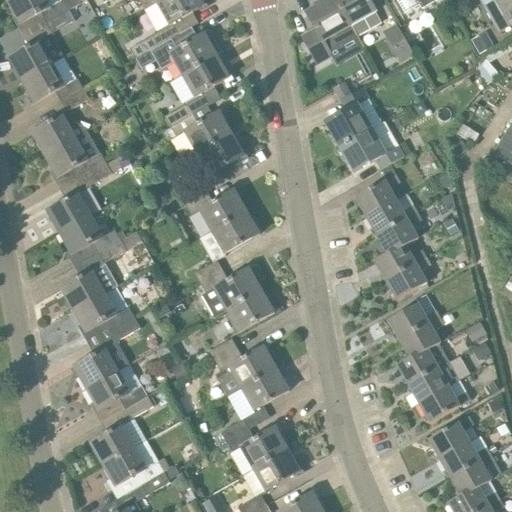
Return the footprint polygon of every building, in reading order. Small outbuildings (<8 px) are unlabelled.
[(65,0),(59,4),(56,0),(14,0),(8,3),(22,26),(41,14),(47,25),(70,13),(69,11),(76,8),(71,0),(65,0)] [(137,0),(145,13),(157,6),(167,0),(137,0)] [(170,28),(205,7),(200,0),(167,0),(157,6),(170,28)] [(316,66),(332,57),(325,44),(352,29),(335,0),(328,0),(312,9),(313,12),(307,15),(315,32),(301,38),(316,66)] [(335,0),(352,29),(377,15),(368,0),(335,0)] [(439,0),(391,0),(394,4),(398,1),(405,16),(421,7),(422,10),(439,0)] [(511,0),(491,0),(493,2),(484,7),(498,34),(511,26),(511,0)] [(53,35),(75,22),(70,13),(47,25),(53,35)] [(402,66),(415,58),(396,26),(383,33),(402,66)] [(479,57),(493,49),(485,34),(471,42),(479,57)] [(183,79),(218,59),(205,36),(182,49),(170,56),(174,63),(183,79)] [(136,60),(158,47),(153,37),(130,50),(136,60)] [(174,63),(170,56),(182,49),(175,38),(158,47),(136,60),(141,70),(157,62),(162,71),(174,63)] [(23,83),(54,66),(41,43),(10,61),(23,83)] [(221,100),(214,89),(230,80),(218,59),(183,79),(195,100),(187,104),(188,105),(194,117),(221,100)] [(66,87),(54,66),(23,83),(35,106),(56,93),(61,103),(84,91),(78,80),(66,87)] [(335,90),(341,101),(351,96),(345,84),(335,90)] [(369,101),(364,90),(341,101),(347,113),(326,124),(340,149),(373,130),(359,106),(369,101)] [(67,113),(90,101),(84,91),(61,103),(67,113)] [(171,129),(194,117),(188,105),(165,118),(171,129)] [(233,136),(220,114),(199,126),(194,117),(171,129),(163,134),(168,143),(176,138),(177,140),(184,136),(196,157),(233,136)] [(45,157),(76,139),(64,116),(32,135),(45,157)] [(511,125),(494,155),(511,166),(511,125)] [(387,155),(373,130),(340,149),(354,174),(375,162),(381,172),(405,159),(400,149),(387,155)] [(209,178),(245,157),(233,136),(196,157),(209,178)] [(89,162),(76,139),(45,157),(58,180),(78,168),(85,179),(108,166),(101,155),(89,162)] [(115,172),(111,165),(108,167),(108,166),(85,179),(90,188),(112,176),(111,173),(115,172)] [(439,195),(453,187),(447,176),(433,184),(439,195)] [(366,220),(397,202),(391,190),(400,185),(396,177),(356,200),(366,220)] [(185,207),(207,194),(201,184),(179,197),(185,207)] [(59,236),(101,212),(89,190),(46,214),(59,236)] [(247,214),(235,192),(214,204),(207,194),(185,207),(191,216),(198,211),(211,235),(247,214)] [(404,214),(397,202),(366,220),(377,238),(418,215),(414,208),(404,214)] [(104,239),(92,218),(102,212),(101,212),(59,236),(71,257),(92,245),(98,255),(121,243),(115,233),(104,239)] [(223,257),(260,236),(247,214),(211,235),(223,257)] [(406,247),(419,240),(412,228),(422,222),(418,215),(377,238),(387,257),(388,258),(406,246),(406,247)] [(104,266),(126,252),(121,243),(98,255),(104,266)] [(413,258),(406,247),(406,246),(388,258),(387,257),(374,263),(386,283),(427,260),(422,252),(413,258)] [(397,302),(428,285),(421,273),(430,267),(427,260),(386,283),(397,302)] [(201,285),(223,273),(217,263),(195,275),(201,285)] [(73,313),(106,294),(118,287),(105,265),(93,272),(61,291),(73,313)] [(262,293),(250,271),(228,283),(223,273),(201,285),(206,295),(214,292),(226,313),(262,293)] [(238,335),(275,315),(262,293),(226,313),(238,335)] [(118,316),(106,294),(73,313),(85,335),(106,322),(112,333),(135,320),(129,310),(118,316)] [(426,318),(419,306),(389,323),(400,342),(440,319),(436,312),(426,318)] [(398,368),(441,344),(434,332),(444,326),(440,319),(400,342),(410,361),(397,367),(398,368)] [(118,343),(140,330),(135,320),(112,333),(118,343)] [(472,345),(486,337),(480,326),(466,334),(472,345)] [(215,363),(237,350),(232,341),(209,353),(215,363)] [(408,387),(449,364),(438,347),(441,345),(441,344),(398,368),(408,387)] [(479,363),(491,357),(485,345),(473,352),(479,363)] [(276,371),(264,349),(244,362),(237,350),(215,363),(221,374),(214,379),(226,400),(241,391),(276,371)] [(86,391),(119,372),(106,350),(74,369),(86,391)] [(419,406),(450,389),(460,383),(453,371),(449,364),(408,387),(419,406)] [(253,413),(289,393),(276,371),(241,391),(253,413)] [(131,394),(119,372),(86,391),(98,413),(119,400),(125,410),(148,398),(142,388),(131,394)] [(456,400),(450,389),(419,406),(430,425),(471,402),(466,395),(456,400)] [(131,421),(153,408),(148,398),(125,410),(131,421)] [(495,415),(503,410),(499,399),(490,404),(495,415)] [(440,461),(470,445),(464,433),(474,427),(469,419),(429,442),(440,461)] [(225,444),(248,431),(243,421),(220,434),(225,444)] [(102,467),(135,449),(122,426),(90,445),(102,467)] [(288,451),(275,429),(254,441),(248,431),(225,444),(231,454),(240,448),(252,471),(288,451)] [(477,456),(470,445),(440,461),(450,480),(491,457),(487,450),(477,456)] [(158,464),(147,470),(135,449),(102,467),(115,489),(120,497),(141,486),(164,474),(158,464)] [(265,494),(300,473),(288,451),(252,471),(265,494)] [(480,490),(492,483),(485,470),(495,464),(491,457),(450,480),(460,498),(461,498),(461,499),(479,489),(479,490),(480,490)] [(147,497),(170,484),(164,474),(141,486),(147,497)] [(479,490),(479,489),(461,499),(461,498),(460,498),(448,505),(451,511),(481,511),(500,502),(496,495),(486,501),(480,490),(479,490)] [(322,511),(313,495),(282,511),(322,511)] [(239,511),(257,511),(266,507),(260,497),(238,510),(239,511)] [(499,511),(504,509),(500,502),(481,511),(499,511)]
